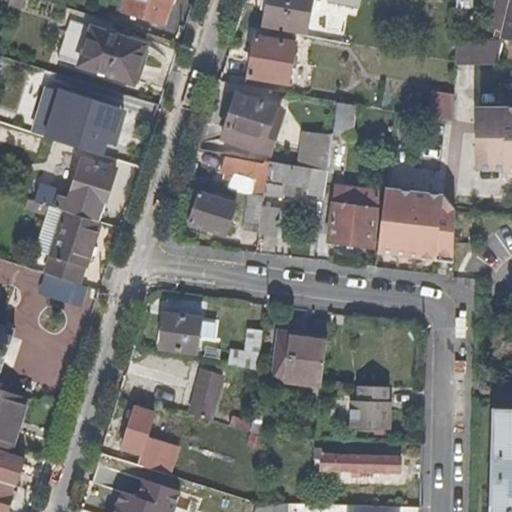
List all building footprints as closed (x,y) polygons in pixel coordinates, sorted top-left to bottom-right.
[(164,27),(172,0),(127,0),(123,13),(164,27)] [(289,3),(289,0),(267,0),(266,10),(263,24),(285,28),(286,23),(289,3)] [(501,28),(509,0),(495,0),(489,25),(501,28)] [(511,39),(511,0),(509,0),(501,28),(500,37),(511,39)] [(299,25),(302,6),(289,3),(286,23),(299,25)] [(132,90),(146,47),(69,22),(55,65),(101,80),(132,90)] [(288,85),(294,44),(285,43),(255,38),(248,78),(288,85)] [(498,64),(498,44),(455,44),(455,63),(455,65),(498,64)] [(431,118),(452,119),(453,93),(432,93),(431,118)] [(262,150),(276,108),(236,94),(223,137),(262,150)] [(52,140),(99,155),(104,140),(107,130),(111,132),(117,113),(63,95),(54,120),(58,121),(52,140)] [(334,132),(352,133),(354,105),(335,104),(334,132)] [(511,104),(480,104),(480,131),(502,131),(502,157),(511,157),(511,104)] [(107,130),(104,140),(114,143),(123,115),(117,113),(111,132),(107,130)] [(58,121),(54,120),(48,139),(52,140),(58,121)] [(502,157),(502,131),(480,131),(474,131),(474,156),(502,157)] [(326,173),(331,141),(308,138),(304,168),(309,169),(326,173)] [(501,170),(502,157),(474,156),(474,168),(501,170)] [(260,179),(262,164),(224,157),(222,171),(251,177),(260,179)] [(511,157),(502,157),(501,170),(505,170),(505,172),(511,172),(511,157)] [(99,223),(115,171),(82,159),(77,173),(75,180),(69,196),(35,184),(29,201),(46,206),(65,212),(99,223)] [(305,198),(309,169),(304,168),(268,162),(265,179),(264,194),(305,198)] [(264,194),(265,179),(260,179),(251,177),(248,193),(263,195),(264,194)] [(371,248),(377,195),(343,189),(341,205),(333,205),(328,243),(371,248)] [(451,258),(452,213),(452,210),(442,208),(443,196),(385,189),(377,255),(434,262),(435,257),(436,255),(451,258)] [(225,237),(234,205),(200,194),(190,225),(225,237)] [(258,232),(262,206),(262,200),(245,197),(240,228),(258,232)] [(275,235),(279,208),(262,206),(258,232),(275,235)] [(78,285),(99,223),(65,212),(43,273),(78,285)] [(451,265),(451,258),(436,255),(435,257),(434,262),(451,265)] [(195,355),(201,320),(164,313),(163,317),(159,343),(158,348),(195,355)] [(159,343),(163,317),(159,316),(154,343),(159,343)] [(0,372),(14,331),(6,329),(0,326),(0,372)] [(257,373),(263,332),(248,329),(245,352),(230,350),(228,366),(257,373)] [(321,387),(327,341),(278,335),(272,381),(321,387)] [(211,421),(221,377),(201,371),(189,414),(211,421)] [(389,428),(390,399),(386,398),(387,384),(357,383),(357,398),(349,398),(348,426),(389,428)] [(9,427),(19,396),(0,390),(0,447),(11,451),(18,431),(9,427)] [(18,431),(28,399),(19,396),(9,427),(18,431)] [(140,454),(153,415),(134,408),(121,448),(140,454)] [(511,511),(511,409),(491,409),(490,451),(490,492),(488,511),(511,511)] [(258,436),(261,415),(252,413),(251,425),(249,433),(258,436)] [(249,433),(251,425),(230,418),(228,427),(249,433)] [(174,465),(140,454),(121,448),(118,458),(148,469),(166,474),(171,476),(174,465)] [(400,472),(401,457),(322,451),(320,462),(320,466),(400,472)] [(15,485),(22,461),(0,453),(0,481),(11,485),(15,485)] [(136,511),(138,508),(143,492),(159,498),(166,474),(148,469),(146,477),(116,467),(104,506),(121,511),(136,511)] [(14,503),(16,494),(9,492),(11,485),(0,481),(0,511),(2,511),(6,511),(10,501),(14,503)] [(253,511),(255,503),(246,500),(243,511),(253,511)] [(286,511),(287,504),(255,503),(253,511),(286,511)]
